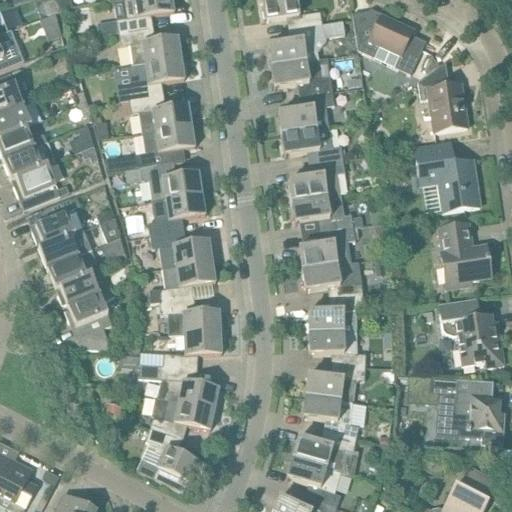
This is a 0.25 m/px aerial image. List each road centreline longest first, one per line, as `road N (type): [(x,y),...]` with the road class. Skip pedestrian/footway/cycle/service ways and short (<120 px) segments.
road 1 (residential): [(223,511),(254,430),(264,362),(214,0)]
road 2 (residential): [(171,511),(0,423)]
road 3 (residential): [(511,133),(495,61),(475,27),(436,0)]
